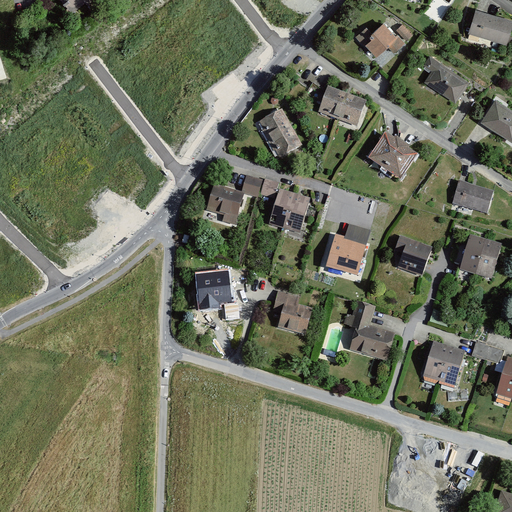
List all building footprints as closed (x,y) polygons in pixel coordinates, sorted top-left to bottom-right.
[(88,4),(93,0),(61,0),(71,12),(85,1),(88,4)] [(511,27),(511,18),(475,8),(468,33),(507,44),(511,27)] [(394,52),(405,42),(397,34),(396,35),(383,21),(373,31),(372,31),(366,26),(355,36),(364,46),(365,45),(375,56),(387,45),(394,52)] [(396,29),(406,40),(412,35),(402,24),(396,29)] [(432,69),(424,81),(456,102),(469,81),(429,55),(423,64),(432,69)] [(359,124),(366,103),(328,89),(320,110),(359,124)] [(511,109),(495,98),(480,120),(511,141),(511,109)] [(302,146),(281,110),(261,122),(281,158),(302,146)] [(394,139),(386,133),(369,159),(401,180),(418,155),(409,149),(411,146),(396,136),(394,139)] [(262,182),(246,177),(241,193),(258,198),(262,182)] [(279,183),(265,179),(260,195),(274,199),(279,183)] [(495,192),(460,182),(453,204),(488,215),(495,192)] [(244,195),(214,187),(207,211),(224,215),(222,221),(235,225),(244,195)] [(311,198),(280,189),(269,224),(284,229),(300,234),(311,198)] [(344,240),(335,237),(326,268),(357,278),(371,231),(349,224),(344,240)] [(432,248),(399,236),(394,250),(403,254),(398,267),(422,276),(432,248)] [(476,276),(485,241),(470,237),(461,271),(476,276)] [(502,246),(485,241),(476,276),(493,280),(502,246)] [(228,276),(197,279),(200,307),(217,305),(219,323),(242,320),(238,286),(229,287),(228,276)] [(300,297),(278,292),(273,312),(282,315),(279,328),(306,335),(312,309),(298,305),(300,297)] [(395,337),(396,333),(371,326),(376,308),(376,307),(357,301),(352,316),(347,315),(344,324),(356,328),(349,351),(387,362),(395,337)] [(486,362),(491,347),(476,343),(472,357),(486,362)] [(440,385),(450,349),(435,344),(424,381),(437,385),(440,385)] [(504,352),(491,347),(486,362),(500,366),(504,352)] [(466,353),(450,349),(440,385),(455,390),(466,353)] [(511,400),(511,360),(508,360),(496,400),(511,404),(511,400)] [(511,511),(511,496),(503,494),(497,511),(511,511)]
